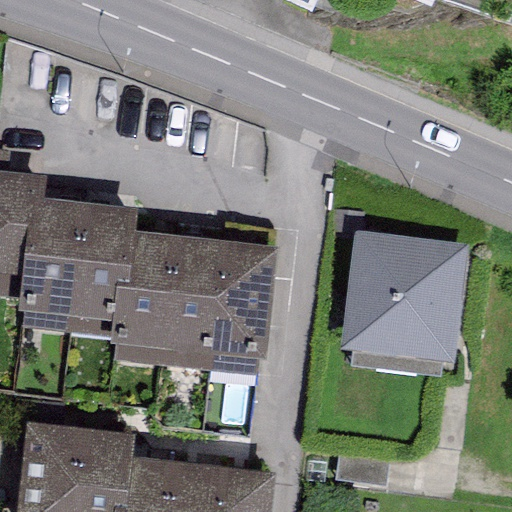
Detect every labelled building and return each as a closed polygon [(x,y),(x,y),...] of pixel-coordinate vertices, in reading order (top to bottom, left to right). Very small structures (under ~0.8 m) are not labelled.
[(281,0),(311,12),(316,0),(409,0),(427,7),(431,0),(281,0)] [(5,174),(0,172),(0,295),(17,298),(29,197),(42,199),(44,179),(5,174)] [(17,298),(17,313),(24,313),(22,329),(66,334),(80,203),(42,199),(29,197),(17,298)] [(80,203),(66,334),(111,338),(117,283),(129,284),(134,232),(137,209),(80,203)] [(352,351),(350,367),(439,378),(440,363),(454,364),(468,245),(355,231),(340,350),(352,351)] [(179,237),(134,232),(129,284),(117,283),(111,338),(111,343),(116,344),(114,361),(165,367),(179,237)] [(222,242),(179,237),(165,367),(209,371),(222,242)] [(275,248),(222,242),(209,371),(254,376),(256,359),(263,360),(275,248)] [(68,511),(78,429),(26,423),(16,511),(68,511)] [(78,429),(68,511),(112,511),(113,507),(126,509),(132,458),(134,434),(78,429)] [(166,511),(173,462),(132,458),(126,509),(113,507),(112,511),(166,511)] [(173,462),(166,511),(219,511),(224,469),(173,462)] [(270,511),(274,474),(224,469),(219,511),(270,511)]
